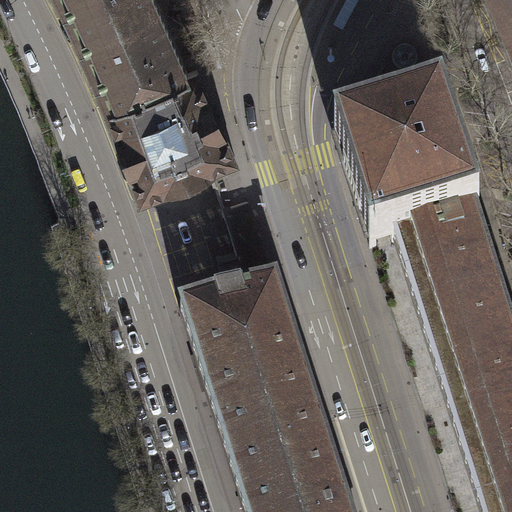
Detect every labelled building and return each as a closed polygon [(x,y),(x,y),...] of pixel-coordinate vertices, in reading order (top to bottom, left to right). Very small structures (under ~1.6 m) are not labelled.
[(63,0),(75,24),(86,49),(110,104),(111,103),(189,75),(175,44),(156,0),(63,0)] [(511,0),(497,0),(511,30),(511,29),(511,0)] [(189,75),(111,103),(141,191),(235,156),(198,72),(189,75)] [(383,247),(394,243),(476,217),(480,216),(465,174),(442,104),(347,135),(335,139),(338,151),(358,211),(371,251),(383,247)] [(511,511),(511,333),(476,217),(394,243),(470,480),(479,511),(511,511)] [(348,511),(277,285),(181,315),(202,380),(243,511),(348,511)]
